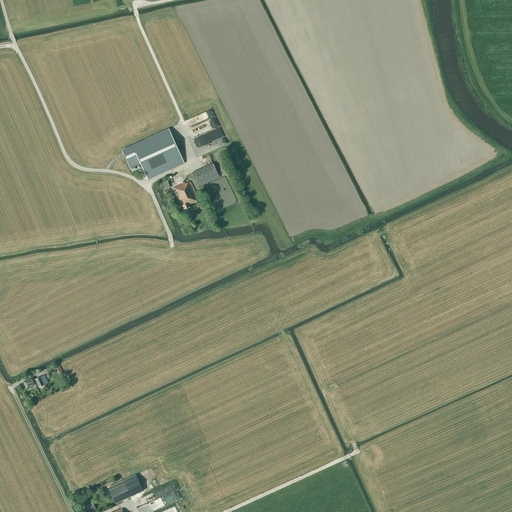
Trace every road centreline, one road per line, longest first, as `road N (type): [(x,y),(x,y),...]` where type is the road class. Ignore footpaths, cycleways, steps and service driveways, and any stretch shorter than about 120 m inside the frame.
road 1 (track): [(144,183),(192,162),(180,136),(188,133),(134,6),(167,0)]
road 2 (unclassified): [(144,183),(79,168),(66,157),(1,0)]
road 3 (track): [(224,511),(357,452),(352,442)]
road 4 (track): [(71,511),(0,376)]
